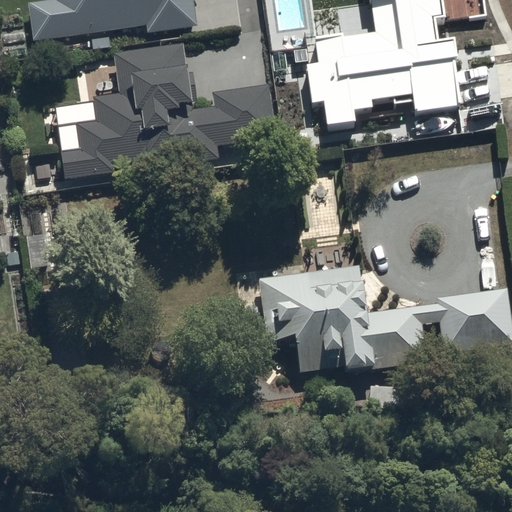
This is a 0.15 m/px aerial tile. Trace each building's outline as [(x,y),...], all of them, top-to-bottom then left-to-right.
[(26,0),(31,40),(193,19),(190,0),(26,0)] [(326,130),(460,112),(443,0),(367,0),(370,16),(312,23),(326,130)] [(272,149),(262,80),(186,90),(180,42),(109,51),(114,91),(89,94),(92,118),(74,120),(77,143),(57,146),(61,175),(272,149)] [(305,136),(282,139),(285,162),(308,159),(305,136)] [(295,373),(511,342),(504,288),(363,308),(356,265),(253,279),(262,341),(290,337),(295,373)] [(72,338),(51,340),(54,373),(76,370),(72,338)]
